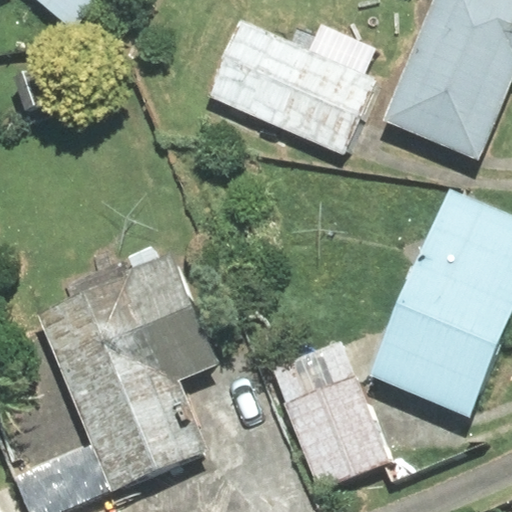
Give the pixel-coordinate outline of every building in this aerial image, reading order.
[(511,0),(455,0),(407,116),(503,156),(511,134),(511,0)] [(387,85),(253,27),(223,97),(357,155),(387,85)] [(511,402),(511,207),(468,190),(392,378),(504,423),(511,402)] [(202,263),(64,316),(132,492),(229,455),(201,382),(242,366),(202,263)] [(354,341),(283,369),(332,496),(403,468),(354,341)]
